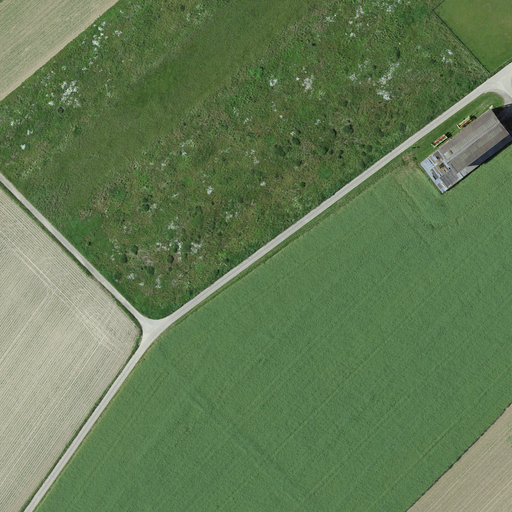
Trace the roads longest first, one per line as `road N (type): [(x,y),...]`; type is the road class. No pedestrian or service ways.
road 1 (track): [(502,77),(149,331)]
road 2 (track): [(0,177),(149,331)]
road 3 (track): [(149,331),(34,511)]
